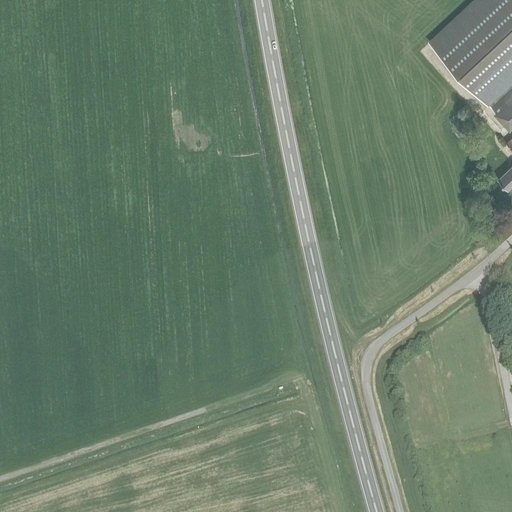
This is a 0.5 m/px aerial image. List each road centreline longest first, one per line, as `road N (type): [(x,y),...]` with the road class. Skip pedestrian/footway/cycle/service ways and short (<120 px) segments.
road 1 (trunk): [(375,511),(302,215),(262,0)]
road 2 (unclassified): [(400,511),(363,364),(375,345),(511,239)]
